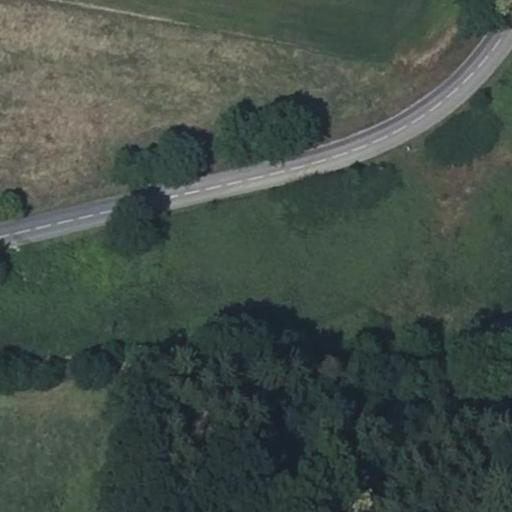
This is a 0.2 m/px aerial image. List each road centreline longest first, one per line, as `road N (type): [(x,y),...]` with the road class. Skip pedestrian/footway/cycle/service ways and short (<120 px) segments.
road 1 (tertiary): [(511,18),(461,83),(385,134),(339,153),(0,233)]
road 2 (track): [(0,363),(344,370),(511,412)]
